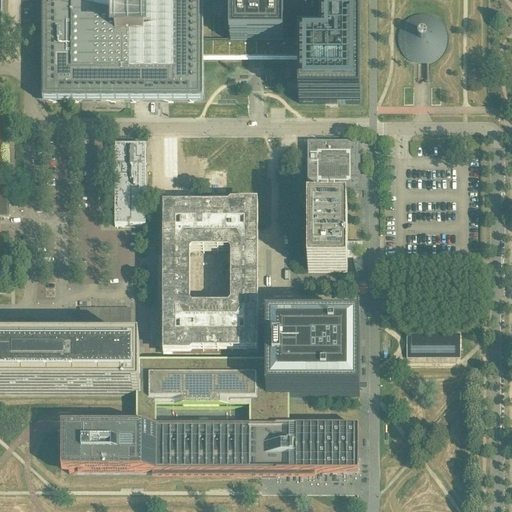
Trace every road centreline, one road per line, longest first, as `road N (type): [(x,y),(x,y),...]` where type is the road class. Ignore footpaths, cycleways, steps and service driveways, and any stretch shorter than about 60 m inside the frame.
road 1 (unclassified): [(372,511),(372,129)]
road 2 (unclassified): [(497,511),(498,143)]
road 3 (unclassified): [(32,128),(372,129)]
road 4 (unknown): [(144,314),(157,300),(149,128)]
road 5 (unclassified): [(32,128),(30,311)]
road 6 (unclassified): [(372,129),(484,129),(498,143)]
